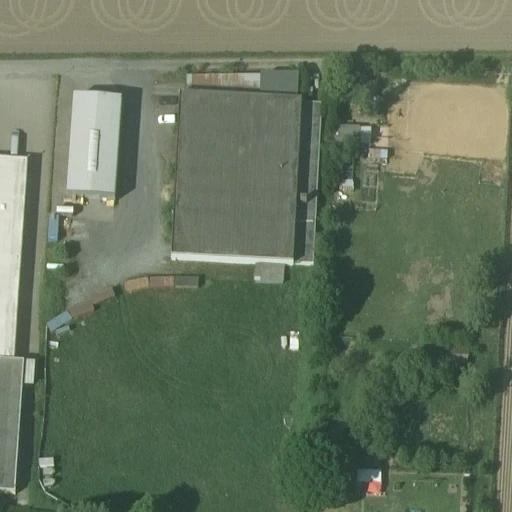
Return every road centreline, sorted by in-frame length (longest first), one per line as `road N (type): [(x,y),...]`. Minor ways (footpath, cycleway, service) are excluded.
road 1 (residential): [(256,68),(0,70)]
road 2 (track): [(511,64),(256,68)]
